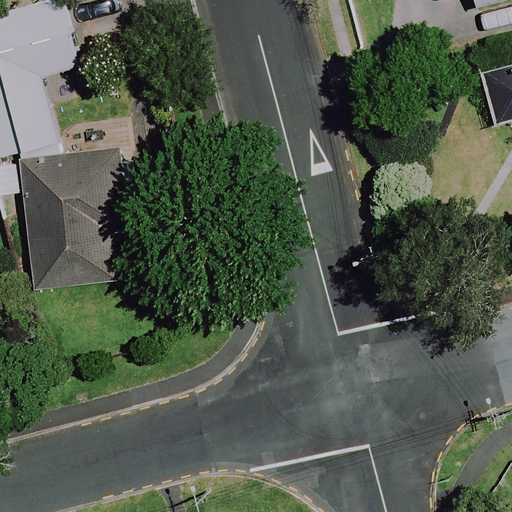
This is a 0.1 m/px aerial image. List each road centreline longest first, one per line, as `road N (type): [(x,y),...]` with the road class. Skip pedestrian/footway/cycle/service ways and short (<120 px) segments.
road 1 (residential): [(354,393),(245,0)]
road 2 (residential): [(0,485),(354,393)]
road 3 (residential): [(354,393),(511,356)]
road 4 (residential): [(385,511),(354,393)]
